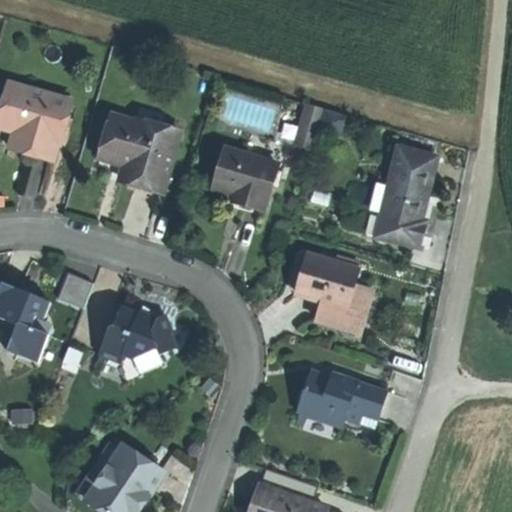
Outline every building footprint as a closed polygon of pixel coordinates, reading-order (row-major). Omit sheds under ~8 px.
[(12,85),(4,112),(23,117),(18,133),(13,150),(35,156),(57,162),(62,146),(64,147),(77,103),(12,85)] [(341,151),(348,109),(308,103),(305,125),(290,123),(287,142),(341,151)] [(167,117),(143,109),(139,121),(164,129),(167,117)] [(23,117),(4,112),(0,127),(0,128),(18,133),(23,117)] [(138,124),(117,118),(102,166),(129,174),(126,183),(145,189),(166,196),(185,135),(164,129),(139,121),(138,124)] [(281,169),(229,153),(217,191),(237,197),(235,205),(248,209),(264,214),(267,205),(270,206),(281,169)] [(442,164),(404,153),(390,203),(385,221),(423,231),(425,225),(442,164)] [(423,231),(385,221),(379,241),(418,252),(422,238),(429,240),(432,227),(425,225),(423,231)] [(422,238),(418,252),(425,254),(429,240),(422,238)] [(360,274),(310,260),(299,299),(310,303),(322,306),(348,314),(354,293),(360,274)] [(104,265),(76,344),(96,351),(124,272),(104,265)] [(69,275),(59,301),(85,311),(95,285),(69,275)] [(21,293),(3,285),(0,292),(0,320),(18,327),(8,353),(39,365),(50,337),(32,331),(37,318),(44,301),(21,293)] [(374,299),(354,293),(348,314),(322,306),(316,327),(362,341),(374,299)] [(52,305),(44,301),(37,318),(46,322),(52,305)] [(140,316),(124,309),(118,324),(119,325),(119,328),(111,330),(102,356),(122,365),(126,376),(158,362),(160,356),(180,349),(172,333),(175,332),(168,317),(161,320),(152,317),(142,312),(140,316)] [(334,379),(313,372),(306,394),(299,414),(301,414),(309,417),(343,429),(345,421),(360,426),(363,416),(378,421),(387,396),(358,387),(360,383),(335,375),(334,379)] [(309,417),(301,414),(297,426),(305,429),(309,417)] [(112,444),(77,493),(88,501),(123,452),(112,444)] [(123,452),(88,501),(103,511),(142,511),(143,511),(138,508),(149,492),(163,473),(167,476),(167,475),(127,446),(123,452)] [(319,490),(267,471),(261,489),(312,508),(319,490)] [(324,511),(312,508),(261,489),(254,507),(252,511),(324,511)]
